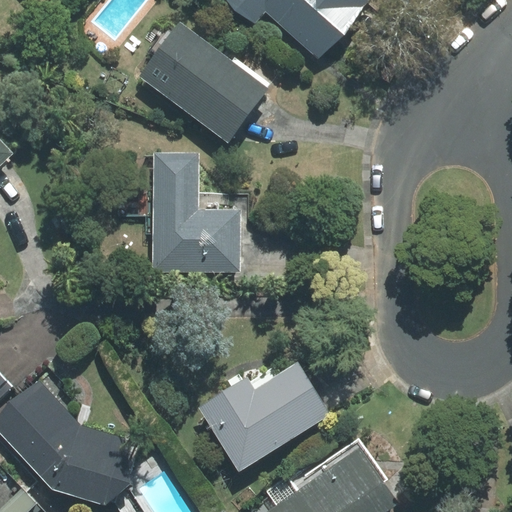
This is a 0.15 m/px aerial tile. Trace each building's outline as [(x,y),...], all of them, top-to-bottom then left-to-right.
[(231,0),(256,22),(265,11),(318,57),(366,0),(231,0)] [(268,89),(180,24),(140,76),(228,142),(268,89)] [(0,163),(11,153),(0,142),(0,163)] [(198,154),(155,154),(155,169),(149,169),(149,183),(127,183),(127,215),(147,215),(147,233),(154,233),(154,272),(240,272),(241,210),(249,210),(249,194),(198,194),(198,154)] [(328,416),(297,365),(255,391),(247,379),(200,408),(239,471),(328,416)] [(0,398),(13,386),(0,372),(0,398)] [(0,418),(0,431),(52,489),(103,502),(129,482),(121,437),(81,426),(40,382),(0,418)] [(294,486),(287,477),(267,491),(278,506),(269,511),(386,511),(399,503),(384,482),(388,479),(359,439),(294,486)] [(0,511),(28,511),(36,504),(23,490),(0,511)]
